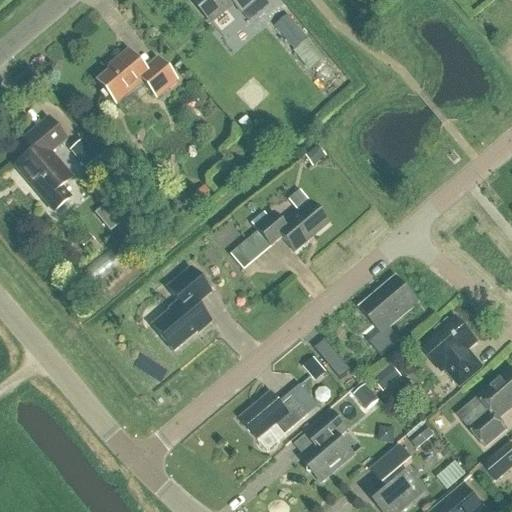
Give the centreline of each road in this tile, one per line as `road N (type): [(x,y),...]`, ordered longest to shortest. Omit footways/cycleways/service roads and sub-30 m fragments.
road 1 (residential): [(137,465),(407,239)]
road 2 (unclassified): [(137,465),(0,306)]
road 3 (residential): [(407,239),(511,142)]
road 4 (residential): [(511,329),(407,239)]
